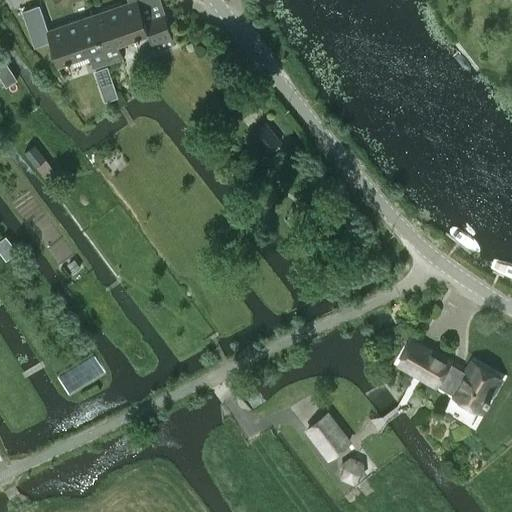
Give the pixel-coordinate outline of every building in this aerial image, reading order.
[(92,16),(108,64),(123,58),(118,43),(148,32),(155,52),(175,45),(160,1),(132,11),(129,2),(92,16)] [(95,68),(108,64),(92,16),(48,31),(39,5),(23,11),(35,45),(49,40),(57,64),(89,53),(95,68)] [(107,65),(94,70),(97,79),(110,75),(107,65)] [(266,151),(280,141),(267,123),(253,133),(266,151)] [(298,230),(296,232),(304,241),(316,230),(315,229),(308,221),(298,230)] [(5,237),(0,240),(0,253),(6,261),(17,253),(5,237)] [(481,410),(500,377),(472,361),(467,371),(415,340),(401,363),(481,410)] [(349,441),(327,413),(307,428),(329,457),(349,441)] [(339,465),(340,479),(354,485),(365,476),(364,461),(350,456),(339,465)]
